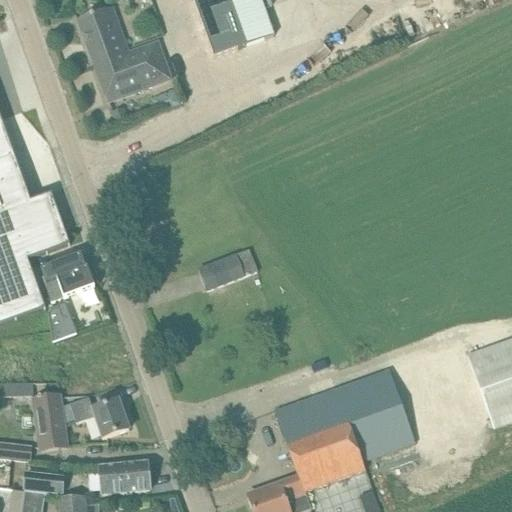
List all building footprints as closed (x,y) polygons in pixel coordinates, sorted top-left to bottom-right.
[(197,0),(218,58),(274,38),(260,0),(197,0)] [(110,10),(96,15),(77,22),(107,106),(171,83),(158,45),(126,56),(110,10)] [(0,324),(47,308),(31,258),(72,243),(59,204),(40,211),(0,118),(0,324)] [(250,251),(217,264),(198,271),(207,294),(225,286),(258,273),(250,251)] [(44,279),(43,279),(52,305),(95,289),(87,269),(82,257),(42,272),(44,279)] [(59,309),(48,313),(48,314),(49,320),(53,345),(73,338),(66,318),(63,319),(59,309)] [(75,380),(64,383),(69,398),(88,398),(109,391),(102,373),(122,366),(112,339),(92,347),(91,343),(65,352),(75,380)] [(511,423),(511,340),(468,357),(464,345),(340,389),(367,463),(490,419),(494,430),(511,423)] [(0,356),(0,370),(15,371),(15,356),(0,356)] [(0,397),(33,396),(33,384),(0,384),(0,397)] [(41,385),(41,395),(58,395),(58,386),(41,385)] [(340,389),(294,406),(275,412),(284,438),(298,480),(248,498),(253,511),(309,511),(311,511),(305,494),(365,473),(362,465),(367,463),(340,389)] [(33,402),(38,433),(41,453),(67,449),(64,425),(65,425),(62,399),(60,400),(60,398),(33,402)] [(119,403),(93,411),(94,417),(102,441),(129,432),(119,403)] [(0,461),(31,464),(32,448),(0,445),(0,461)] [(147,464),(100,469),(102,497),(150,492),(147,464)] [(24,492),(62,496),(64,478),(26,474),(24,492)] [(24,494),(22,511),(21,511),(43,511),(45,496),(24,494)] [(85,511),(85,499),(60,499),(59,511),(85,511)]
